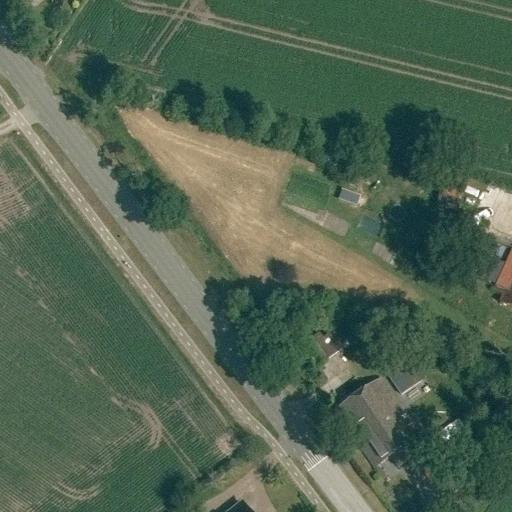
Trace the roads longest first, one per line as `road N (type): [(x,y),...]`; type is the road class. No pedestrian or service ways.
road 1 (primary): [(355,511),(0,48)]
road 2 (track): [(511,413),(444,511)]
